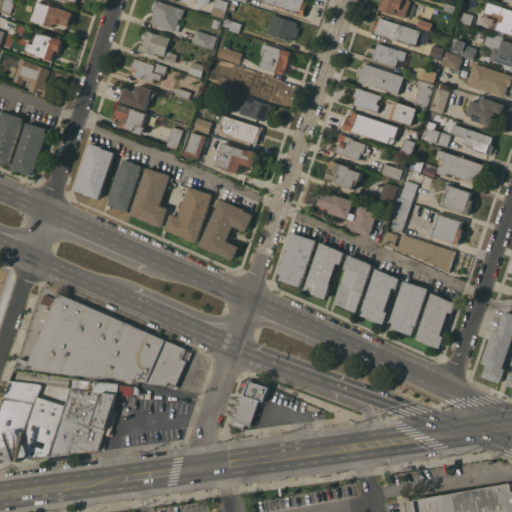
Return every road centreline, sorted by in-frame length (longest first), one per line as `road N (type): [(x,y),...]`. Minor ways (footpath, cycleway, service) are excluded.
road 1 (residential): [(349,0),(211,421)]
road 2 (residential): [(118,0),(0,361)]
road 3 (residential): [(511,209),(451,389)]
road 4 (primary): [(333,383),(424,416),(493,425)]
road 5 (secondary): [(223,466),(361,445)]
road 6 (secondary): [(361,445),(493,425)]
road 7 (primary): [(451,389),(340,342)]
road 8 (primary): [(125,298),(235,346)]
